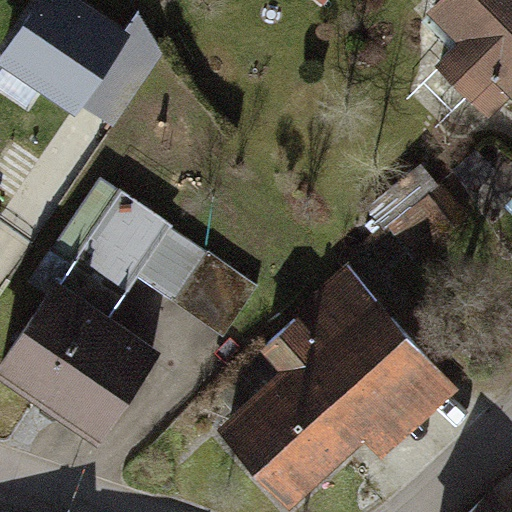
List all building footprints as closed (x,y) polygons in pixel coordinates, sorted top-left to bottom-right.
[(0,67),(79,119),(134,37),(78,0),(43,0),(0,65),(0,67)] [(511,0),(437,0),(428,11),(459,40),(441,59),(489,104),(508,84),(511,88),(511,0)] [(35,272),(54,286),(0,363),(101,433),(159,351),(105,313),(173,217),(106,170),(35,272)] [(448,188),(398,219),(417,249),(467,218),(448,188)] [(263,288),(216,256),(181,306),(229,338),(263,288)] [(457,392),(351,271),(258,352),(278,375),(226,419),(290,493),(361,431),(383,456),(457,392)] [(511,511),(511,505),(496,489),(470,511),(511,511)]
